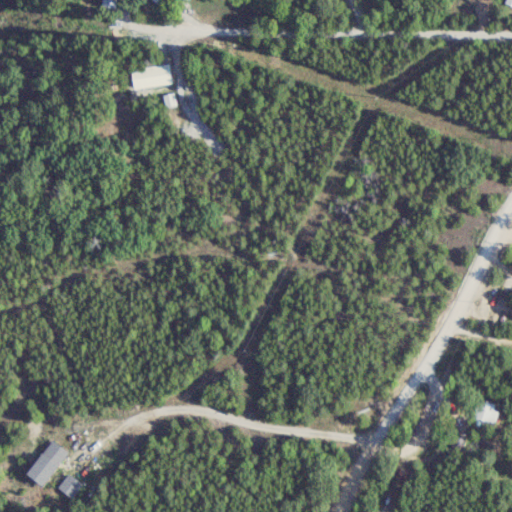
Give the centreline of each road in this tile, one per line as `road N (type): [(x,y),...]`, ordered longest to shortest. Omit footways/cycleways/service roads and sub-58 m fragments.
road 1 (residential): [(511,37),(145,30)]
road 2 (residential): [(342,511),(511,209)]
road 3 (residential): [(101,444),(124,424),(76,431),(74,450),(101,444)]
